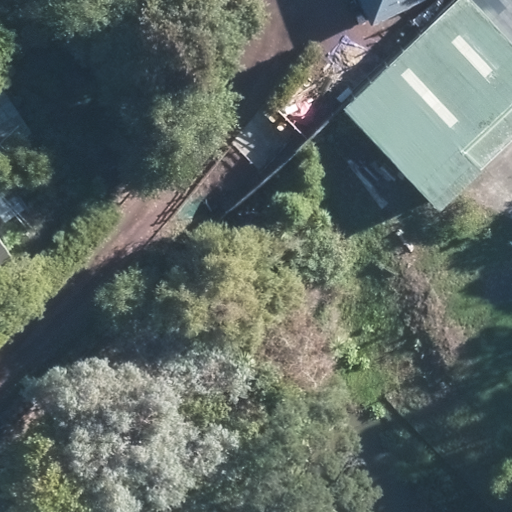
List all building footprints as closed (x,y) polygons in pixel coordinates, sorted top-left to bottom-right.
[(462,0),(354,105),(448,203),(511,141),(511,31),(490,9),(499,0),(462,0)] [(365,0),(377,23),(420,0),(365,0)] [(43,123),(0,62),(0,137),(8,148),(43,123)] [(345,92),(308,62),(273,105),(310,135),(345,92)] [(0,168),(0,205),(10,220),(36,204),(10,162),(0,168)] [(406,244),(430,219),(410,199),(423,185),(400,162),(386,177),(405,196),(382,220),(406,244)] [(0,262),(19,250),(0,222),(0,262)]
